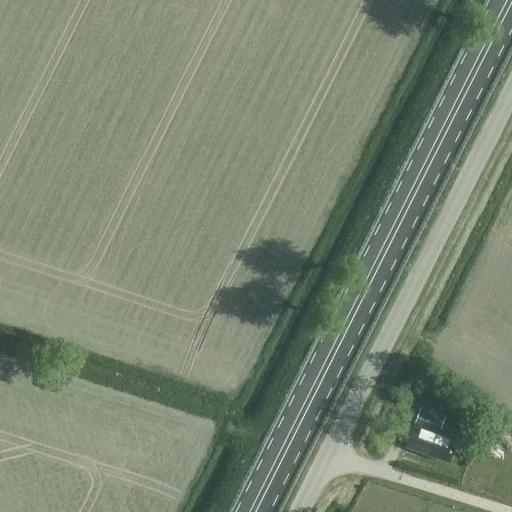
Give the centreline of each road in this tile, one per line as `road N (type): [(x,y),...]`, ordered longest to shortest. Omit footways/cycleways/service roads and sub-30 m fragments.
road 1 (trunk): [(252,511),(510,0)]
road 2 (unclassified): [(295,511),(511,88)]
road 3 (track): [(208,417),(0,352)]
